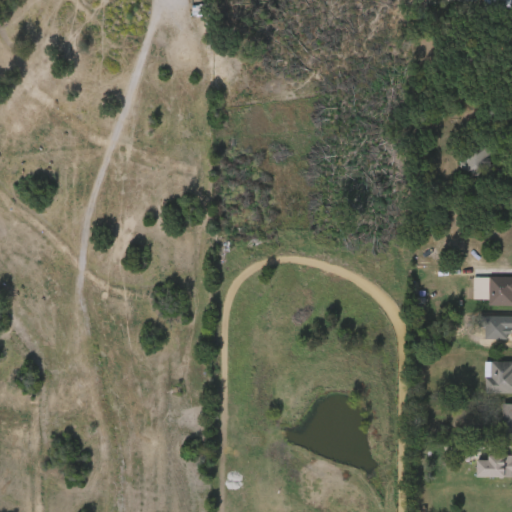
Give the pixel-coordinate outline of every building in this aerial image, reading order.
[(493,173),(468,174),(466,145),(492,144),(493,173)] [(465,154),(443,171),(456,188),(478,172),(465,154)] [(511,303),(490,304),(490,274),(511,274),(511,303)] [(505,286),(459,285),(458,308),(475,308),(474,315),(505,315),(505,286)] [(511,392),(486,392),(486,360),(511,360),(511,392)] [(509,413),(489,412),(488,448),(508,449),(509,413)] [(477,455),(511,455),(511,475),(477,475),(477,455)] [(462,485),(499,486),(499,464),(474,464),(474,469),(463,468),(462,485)]
